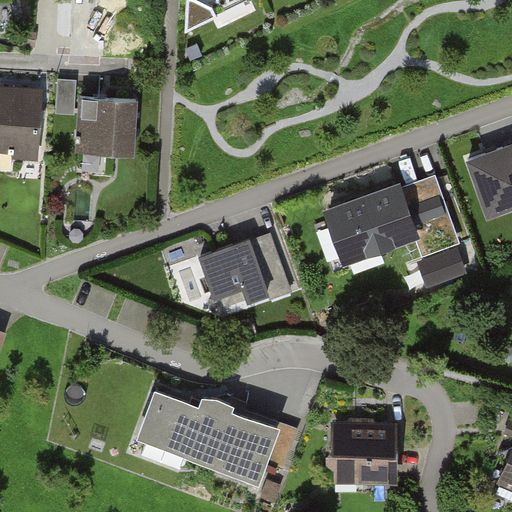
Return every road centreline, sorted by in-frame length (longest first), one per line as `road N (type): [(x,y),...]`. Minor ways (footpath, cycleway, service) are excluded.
road 1 (residential): [(0,296),(192,369),(216,373),(312,356),(422,387),(444,407),(432,511)]
road 2 (residential): [(511,106),(160,231)]
road 3 (residential): [(173,0),(160,231)]
road 4 (residential): [(160,231),(0,292)]
